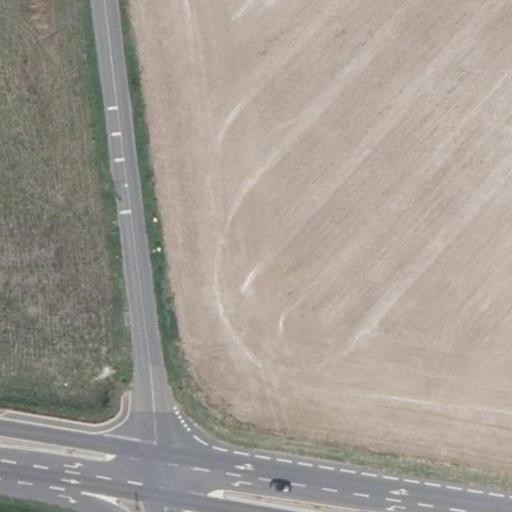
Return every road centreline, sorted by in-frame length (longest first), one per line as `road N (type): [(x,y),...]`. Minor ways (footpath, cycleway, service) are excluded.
road 1 (unclassified): [(107,0),(160,453)]
road 2 (tertiary): [(511,509),(160,453)]
road 3 (tertiary): [(0,470),(165,497)]
road 4 (tertiary): [(160,453),(0,427)]
